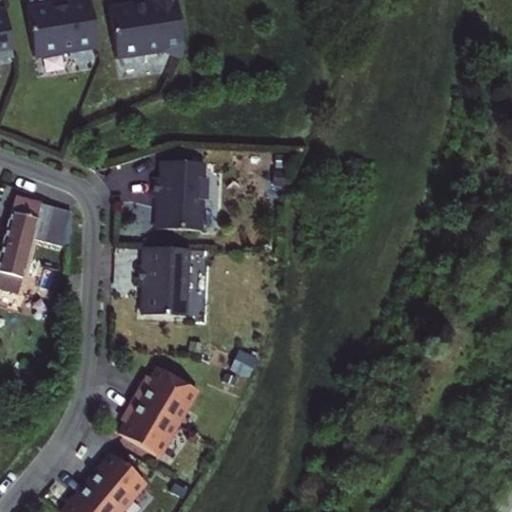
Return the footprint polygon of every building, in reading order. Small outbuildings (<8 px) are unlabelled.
[(97,48),(89,0),(67,0),(64,1),(65,6),(54,8),(51,6),(26,10),(34,57),(97,48)] [(183,49),(175,0),(150,0),(151,3),(145,4),(143,8),(135,9),(135,6),(108,10),(116,60),(163,53),(179,59),(183,49)] [(0,58),(12,57),(5,9),(0,10),(0,58)] [(159,208),(157,209),(156,230),(200,232),(201,201),(205,201),(206,179),(202,179),(203,164),(161,162),(160,179),(153,178),(152,197),(159,198),(159,208)] [(41,204),(16,197),(0,257),(0,291),(17,296),(31,241),(41,204)] [(68,214),(41,204),(31,241),(58,248),(68,214)] [(188,250),(143,248),(143,266),(138,266),(137,282),(140,285),(145,285),(142,316),(186,318),(188,250)] [(197,392),(157,368),(147,386),(141,383),(139,386),(125,410),(123,414),(128,417),(118,435),(158,458),(197,392)] [(121,511),(145,484),(110,454),(99,467),(76,494),(61,511),(121,511)]
